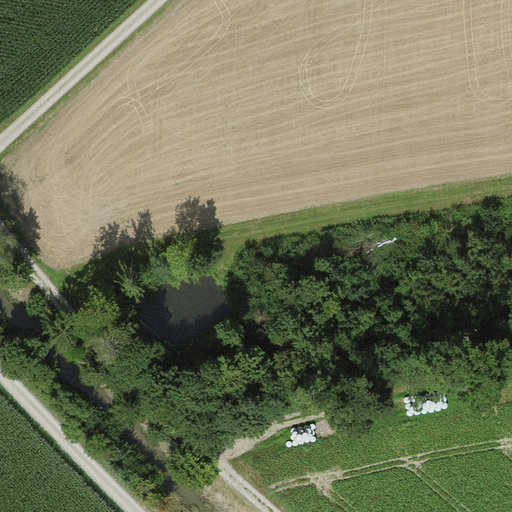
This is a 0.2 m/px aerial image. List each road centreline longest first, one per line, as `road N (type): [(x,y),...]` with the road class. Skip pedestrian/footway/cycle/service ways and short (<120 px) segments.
road 1 (track): [(0,228),(197,451),(268,511)]
road 2 (track): [(137,511),(0,376)]
